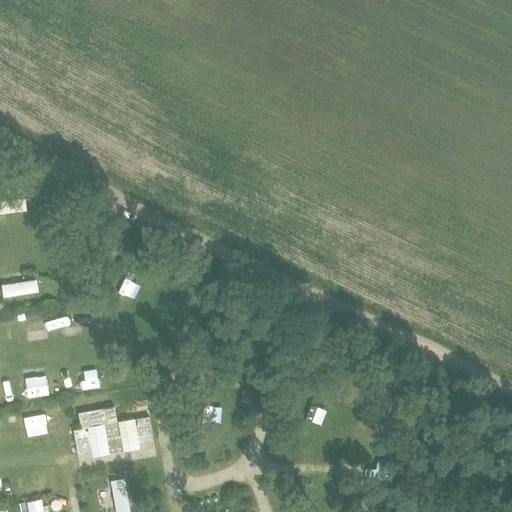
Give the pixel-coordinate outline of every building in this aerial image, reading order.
[(12,205),(4,206),(6,222),(34,219),(31,195),(11,197),(12,205)] [(91,272),(82,234),(68,237),(76,275),(91,272)] [(8,288),(10,304),(45,301),(43,285),(8,288)] [(90,317),(72,316),(71,338),(90,339),(90,317)] [(32,324),(34,345),(53,343),(52,323),(32,324)] [(89,394),(111,395),(112,380),(90,379),(89,394)] [(87,427),(103,424),(117,421),(116,416),(114,405),(77,412),(81,428),(87,427)] [(34,417),(38,442),(61,438),(57,413),(34,417)] [(149,415),(134,418),(139,442),(153,439),(149,415)] [(122,450),(117,421),(103,424),(109,452),(122,450)] [(92,451),(87,427),(81,428),(72,430),(77,454),(92,451)] [(115,484),(117,511),(135,511),(133,483),(115,484)] [(34,503),(35,511),(50,511),(49,501),(34,503)]
